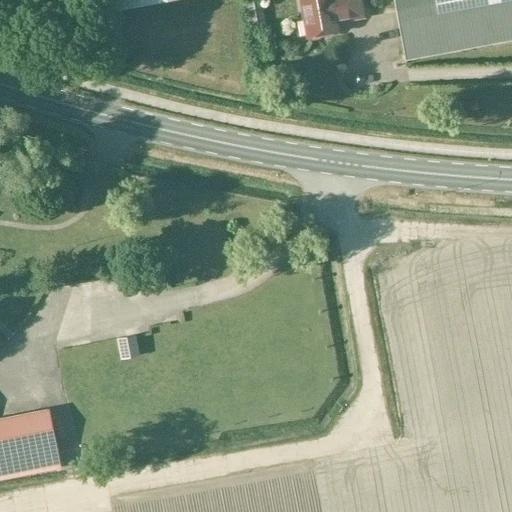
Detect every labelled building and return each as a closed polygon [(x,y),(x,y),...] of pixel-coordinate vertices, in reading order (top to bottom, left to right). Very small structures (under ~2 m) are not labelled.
[(104,0),(107,13),(178,0),(104,0)] [(299,0),(307,39),(339,33),(337,23),(365,18),(361,0),(299,0)] [(511,0),(393,0),(405,61),(511,40),(511,0)] [(163,274),(157,276),(159,286),(165,284),(163,274)] [(106,344),(107,373),(134,373),(133,343),(106,344)] [(0,478),(61,466),(48,410),(0,419),(0,478)]
